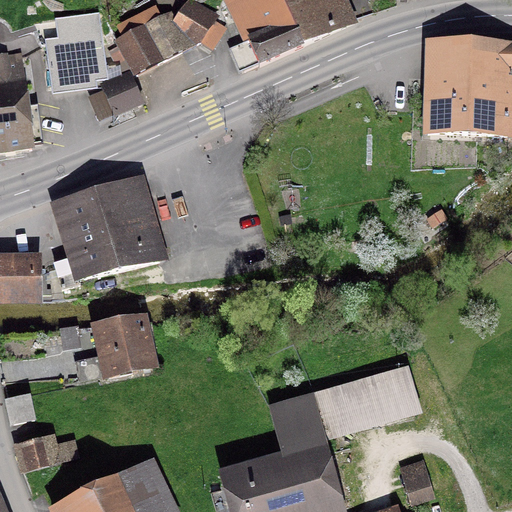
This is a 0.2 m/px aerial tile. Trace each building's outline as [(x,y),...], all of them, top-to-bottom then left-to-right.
[(228,29),(216,22),(220,16),(192,0),(188,0),(174,20),(169,13),(160,16),(156,6),(116,26),(121,37),(114,41),(134,78),(201,43),(213,51),(228,29)] [(303,44),(284,0),(223,0),(242,44),(229,49),(239,73),(258,65),(259,67),(305,48),(303,44)] [(284,0),(303,44),(359,24),(347,0),(284,0)] [(108,82),(99,13),(55,19),(57,39),(44,40),(51,97),(98,91),(96,83),(108,82)] [(511,50),(431,48),(428,135),(511,137),(511,104),(509,105),(510,82),(511,82),(511,50)] [(0,155),(34,151),(21,53),(8,55),(8,53),(0,54),(0,155)] [(144,106),(129,73),(100,86),(102,91),(87,98),(99,123),(114,116),(115,119),(144,106)] [(140,181),(55,207),(72,261),(55,266),(62,291),(80,286),(79,282),(160,263),(140,181)] [(34,265),(0,265),(0,300),(35,300),(34,296),(51,296),(51,290),(47,291),(46,276),(34,276),(34,265)] [(97,329),(104,358),(108,377),(160,365),(151,325),(142,325),(141,321),(97,329)] [(80,383),(108,377),(104,358),(76,364),(80,383)] [(313,400),(323,437),(414,411),(404,375),(313,400)] [(9,402),(14,426),(35,421),(29,397),(9,402)] [(323,437),(313,400),(270,413),(283,461),(223,477),(232,511),(356,511),(354,502),(348,503),(346,499),(341,500),(323,437)] [(57,449),(52,437),(15,448),(21,469),(48,461),(50,467),(60,464),(60,462),(77,458),(74,445),(57,449)] [(173,511),(150,463),(52,511),(173,511)] [(424,466),(402,473),(412,504),(433,498),(424,466)] [(0,511),(8,511),(0,492),(0,511)]
